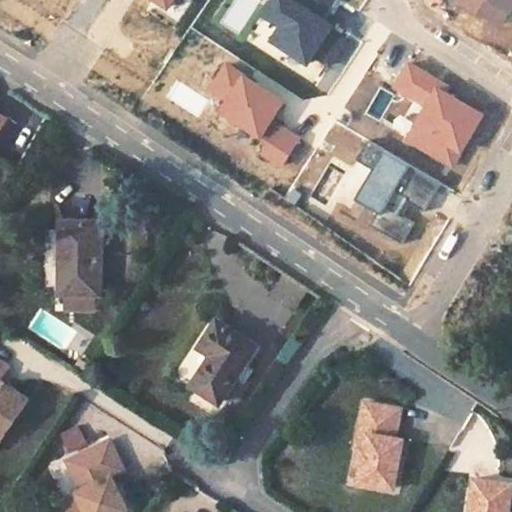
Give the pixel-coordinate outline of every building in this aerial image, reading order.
[(149,0),(168,12),(176,0),(149,0)] [(305,67),(312,57),(330,68),(347,40),(331,30),(333,26),(325,21),(338,1),(336,0),(269,0),(250,30),(305,67)] [(511,0),(452,0),(451,3),(502,31),(511,12),(511,0)] [(392,90),(425,108),(405,144),(453,169),(482,114),(445,94),(451,84),(408,60),(392,90)] [(248,76),(223,62),(206,92),(224,102),(216,114),(260,142),(254,154),(281,170),(300,138),(273,122),(286,102),(247,78),(248,76)] [(354,200),(376,214),(369,227),(403,245),(415,223),(384,206),(393,193),(425,211),(440,184),(409,166),(384,150),(354,200)] [(62,221),(61,293),(65,293),(96,293),(101,292),(102,222),(62,221)] [(65,293),(65,311),(96,312),(96,293),(65,293)] [(212,355),(193,385),(219,402),(234,379),(243,384),(253,369),(244,364),(256,345),(218,320),(200,346),(212,355)] [(0,443),(30,396),(14,386),(10,392),(0,385),(0,379),(1,377),(9,365),(0,359),(0,443)] [(0,379),(0,385),(10,392),(14,386),(1,377),(0,379)] [(358,445),(355,460),(359,460),(356,475),(391,483),(401,437),(393,435),(400,407),(361,399),(355,429),(365,431),(362,446),(358,445)] [(78,425),(59,433),(67,449),(85,441),(78,425)] [(362,446),(365,431),(355,429),(351,444),(358,445),(362,446)] [(123,511),(129,509),(119,489),(117,490),(111,476),(125,468),(110,437),(68,458),(84,489),(79,492),(87,508),(77,511),(123,511)] [(511,511),(511,480),(480,474),(471,511),(511,511)]
